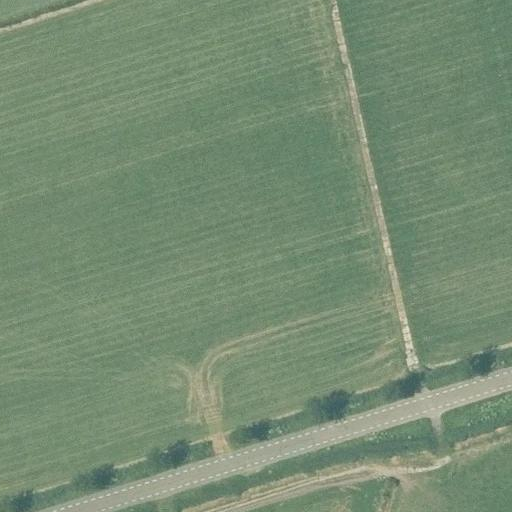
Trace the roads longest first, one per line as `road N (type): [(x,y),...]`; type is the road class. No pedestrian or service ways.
road 1 (unclassified): [(511,380),(82,511)]
road 2 (track): [(432,435),(333,0)]
